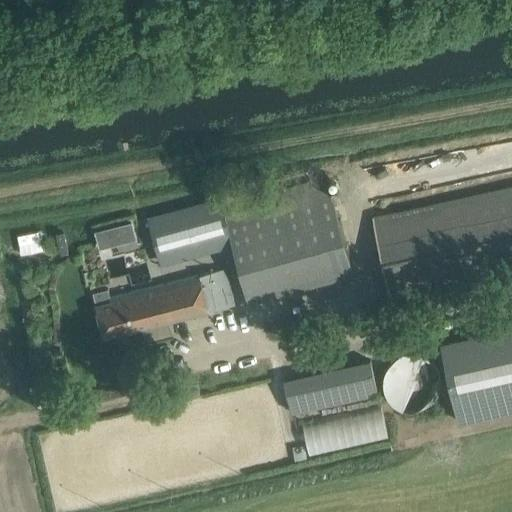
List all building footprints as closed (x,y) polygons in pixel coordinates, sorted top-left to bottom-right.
[(511,186),(373,217),(391,301),(511,273),(511,186)] [(220,199),(149,218),(161,261),(232,241),(225,216),(220,199)] [(108,288),(93,292),(99,317),(104,337),(141,327),(168,320),(235,303),(230,284),(226,267),(109,296),(108,288)] [(483,334),(441,343),(459,421),(500,411),(483,334)] [(391,405),(442,403),(440,356),(390,357),(391,405)] [(370,359),(284,379),(291,411),(378,392),(370,359)] [(312,454),(391,433),(384,404),(305,425),(312,454)]
